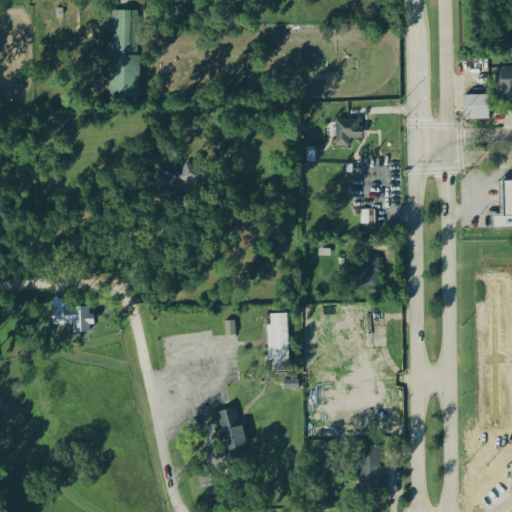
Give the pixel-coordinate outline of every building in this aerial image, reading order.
[(142,13),(114,13),(113,101),(140,101),(142,13)] [(499,99),(511,98),(511,69),(498,70),(499,99)] [(468,122),(492,122),(492,97),(468,98),(468,122)] [(351,149),(351,140),(366,141),(366,121),(338,121),(338,149),(351,149)] [(203,166),(181,168),(183,195),(206,193),(203,166)] [(511,183),(502,184),(503,217),(495,217),(495,231),(511,230),(511,183)] [(377,212),(360,212),(360,227),(377,227),(377,212)] [(56,325),(74,325),(75,334),(96,333),(95,315),(92,316),(92,308),(70,309),(70,300),(55,300),(56,325)] [(292,372),(289,314),(269,315),(271,373),(292,372)] [(237,336),(236,321),(225,322),(226,337),(237,336)] [(242,446),(250,443),(239,408),(216,415),(230,459),(245,455),(242,446)] [(382,454),(361,454),(363,491),(389,490),(388,474),(383,474),(382,454)]
